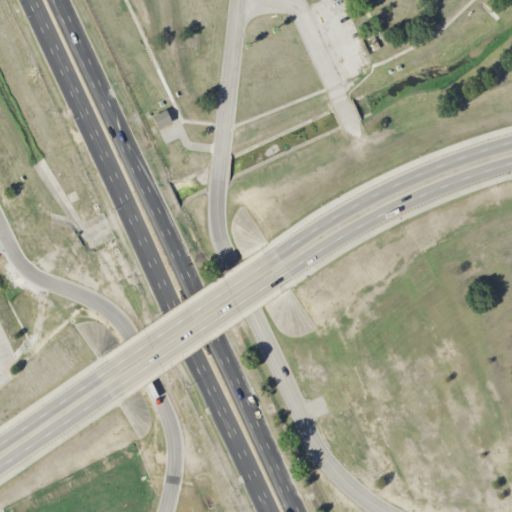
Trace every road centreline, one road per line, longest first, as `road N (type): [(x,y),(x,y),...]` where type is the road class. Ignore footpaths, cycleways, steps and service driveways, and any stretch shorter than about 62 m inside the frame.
road 1 (residential): [(384,511),(333,471),(314,443),(220,237),(217,191),(237,0)]
road 2 (primary): [(26,0),(168,296)]
road 3 (primary): [(194,282),(64,0)]
road 4 (tertiary): [(281,265),(395,197),(511,152)]
road 5 (tertiary): [(104,389),(281,265)]
road 6 (residential): [(112,315),(163,400),(175,440),(164,511)]
road 7 (primary): [(299,511),(225,350)]
road 8 (primary): [(200,363),(269,511)]
road 9 (residential): [(0,226),(20,263),(112,315)]
road 10 (tertiary): [(0,458),(104,389)]
